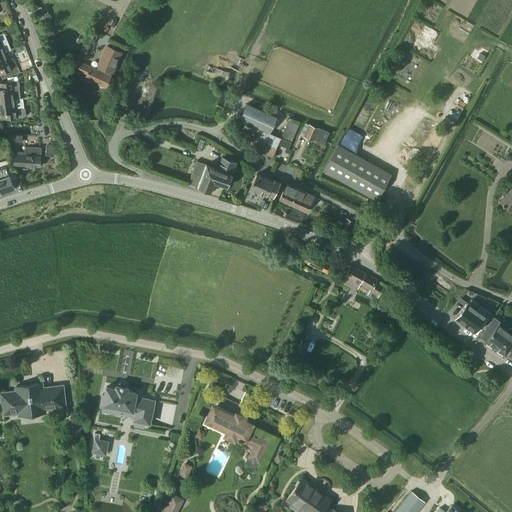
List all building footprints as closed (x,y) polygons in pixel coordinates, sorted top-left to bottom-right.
[(44,8),(41,10),(44,17),(44,18),(49,15),(46,7),(44,8)] [(0,54),(6,52),(6,51),(10,49),(4,33),(0,34),(0,54)] [(82,45),(79,52),(82,53),(86,54),(88,48),(82,45)] [(98,66),(97,69),(91,66),(91,65),(82,61),(77,72),(86,76),(85,78),(105,87),(111,75),(110,75),(111,72),(112,72),(120,52),(106,46),(98,66)] [(6,52),(0,54),(0,72),(0,73),(17,66),(18,66),(14,57),(9,59),(6,52)] [(72,54),(66,65),(70,68),(76,56),(72,54)] [(20,64),(22,70),(30,67),(28,61),(20,64)] [(206,70),(227,78),(229,73),(208,65),(206,70)] [(3,79),(18,73),(20,73),(17,66),(0,73),(3,79)] [(1,88),(0,88),(0,101),(15,99),(21,99),(19,86),(18,80),(8,81),(0,82),(1,88)] [(15,99),(0,101),(0,113),(4,113),(4,118),(26,115),(25,108),(16,109),(15,99)] [(247,104),(239,119),(252,125),(269,132),(276,117),(247,104)] [(309,124),(304,136),(318,142),(320,136),(326,139),(329,132),(309,124)] [(252,125),(244,143),(260,151),(269,132),(252,125)] [(338,144),(323,170),(376,200),(391,174),(338,144)] [(15,151),(14,166),(40,167),(40,156),(41,156),(41,147),(26,147),(25,152),(15,151)] [(189,182),(188,185),(197,189),(197,188),(210,192),(214,182),(227,187),(236,162),(222,157),(217,169),(197,161),(190,179),(189,182)] [(0,193),(14,189),(10,179),(9,176),(6,166),(0,168),(0,193)] [(256,174),(250,189),(267,197),(268,195),(273,197),(279,184),(280,181),(274,179),(273,181),(256,174)] [(286,184),(279,200),(290,205),(297,188),(286,184)] [(507,190),(500,203),(511,210),(511,185),(509,191),(507,190)] [(311,205),(315,197),(297,188),(290,205),(306,212),(310,204),(311,205)] [(340,230),(346,233),(352,221),(346,218),(340,230)] [(308,263),(318,268),(321,261),(311,256),(308,263)] [(344,276),(343,279),(357,287),(360,282),(370,288),(368,292),(376,297),(378,294),(382,286),(375,282),(376,279),(376,278),(351,264),(350,266),(348,270),(344,276)] [(463,308),(455,318),(465,325),(477,309),(468,302),(467,302),(465,301),(461,306),(463,308)] [(477,309),(465,325),(475,333),(483,321),(487,324),(494,315),(489,312),(486,315),(477,309)] [(487,324),(479,336),(486,341),(505,355),(506,354),(511,344),(511,328),(510,327),(508,327),(507,329),(499,324),(498,323),(500,320),(494,315),(487,324)] [(317,369),(313,377),(321,381),(324,373),(317,369)] [(19,385),(16,385),(17,391),(1,393),(4,413),(19,411),(20,415),(22,415),(42,412),(45,412),(43,403),(53,402),(53,407),(64,405),(62,386),(42,388),(41,382),(38,383),(19,385)] [(116,388),(106,386),(105,393),(103,393),(101,405),(123,409),(123,408),(136,410),(134,420),(150,423),(154,399),(135,396),(136,392),(127,390),(127,386),(116,384),(116,388)] [(211,408),(207,416),(211,418),(208,423),(225,431),(224,434),(224,435),(235,440),(235,439),(252,447),(248,455),(259,460),(268,441),(249,432),(253,423),(244,419),(246,416),(236,411),(235,415),(216,406),(215,410),(211,408)] [(71,418),(72,434),(74,434),(74,436),(80,435),(80,434),(81,434),(80,418),(71,418)] [(106,455),(109,440),(99,438),(100,433),(95,432),(94,439),(92,452),(96,453),(95,457),(100,458),(101,454),(106,455)] [(184,462),(178,474),(187,478),(193,466),(184,462)] [(330,499),(301,478),(299,480),(298,480),(294,485),(296,486),(287,499),(294,504),(296,501),(305,508),(302,511),(338,511),(334,509),(333,511),(325,506),(330,499)] [(416,511),(424,501),(411,491),(394,511),(416,511)] [(172,495),(166,506),(177,511),(183,500),(172,495)]
